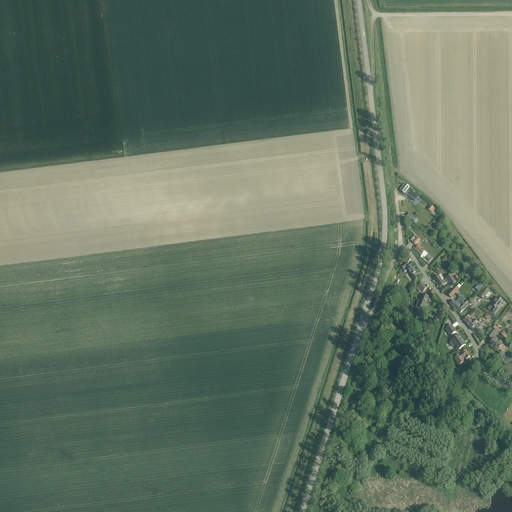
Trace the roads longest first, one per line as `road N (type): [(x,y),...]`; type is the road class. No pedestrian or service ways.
road 1 (tertiary): [(359,329),(382,254),(385,213),(358,0)]
road 2 (residential): [(511,386),(483,370),(466,330),(404,249),(359,329)]
road 3 (tertiary): [(302,511),(359,329)]
road 4 (track): [(511,13),(375,15)]
